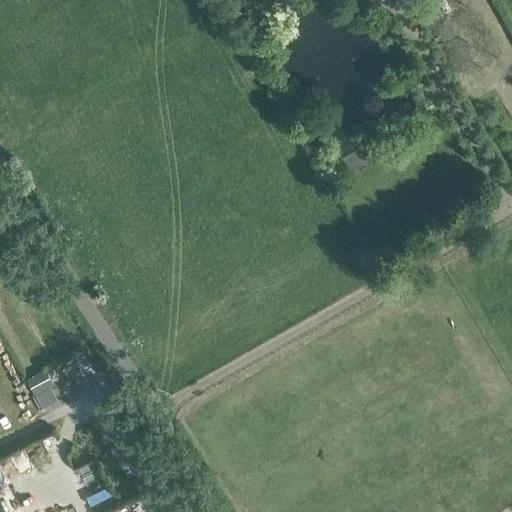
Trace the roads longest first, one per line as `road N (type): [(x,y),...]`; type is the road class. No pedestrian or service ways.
road 1 (unclassified): [(174,424),(511,222)]
road 2 (unclassified): [(0,158),(174,424)]
road 3 (unclassified): [(511,148),(428,22)]
